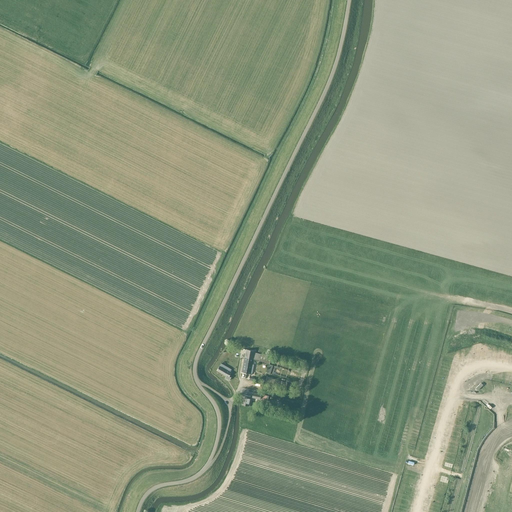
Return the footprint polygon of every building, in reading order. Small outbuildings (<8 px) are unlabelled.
[(254,352),(246,350),(242,372),(250,374),(253,359),(254,352)] [(289,371),(292,364),(255,353),(253,360),(269,364),(269,365),(267,374),(270,375),(273,366),(275,366),(273,374),(287,378),(289,371)] [(230,373),(231,370),(228,368),(226,370),(219,366),(217,371),(226,377),(225,378),(229,381),(231,378),(229,377),(231,373),(230,373)] [(288,383),(282,381),(267,377),(265,383),(286,389),(288,383)] [(245,395),(243,400),(242,405),(250,407),(250,405),(249,405),(251,397),(245,395)]
